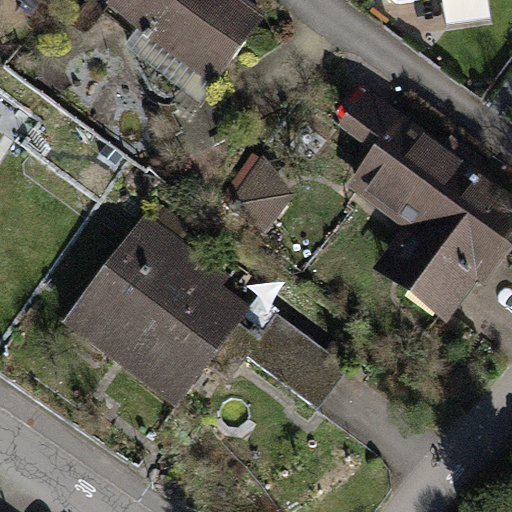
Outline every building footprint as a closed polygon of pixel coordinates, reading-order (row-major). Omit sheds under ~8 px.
[(105,0),(153,35),(161,24),(187,43),(178,54),(217,82),(262,21),(233,0),(105,0)] [(405,284),(446,315),(511,225),(511,207),(404,127),(401,131),(368,107),(351,132),(384,156),(360,189),(435,244),(405,284)] [(288,198),(264,162),(232,206),(264,231),(288,198)] [(146,224),(76,316),(132,358),(128,364),(179,403),(207,366),(197,359),(227,318),(238,326),(246,315),(209,288),(217,277),(146,224)] [(247,357),(312,405),(342,364),(277,316),(264,334),(256,327),(249,335),(258,342),(247,357)]
